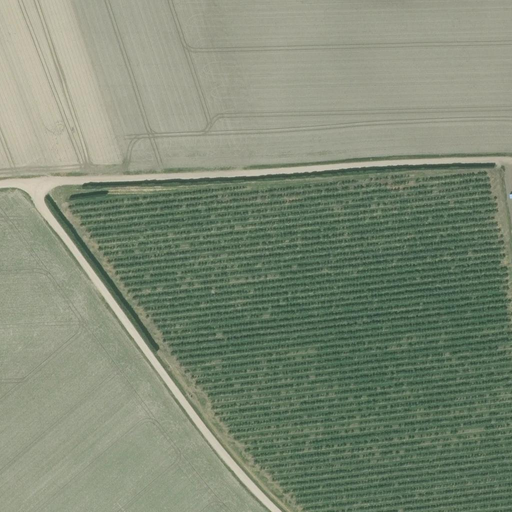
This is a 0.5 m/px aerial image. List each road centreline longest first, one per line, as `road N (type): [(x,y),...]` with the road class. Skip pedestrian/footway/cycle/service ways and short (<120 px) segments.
road 1 (track): [(278,511),(202,429),(47,211),(38,185)]
road 2 (track): [(124,179),(511,161)]
road 3 (track): [(70,0),(124,179)]
road 4 (track): [(0,186),(124,179)]
